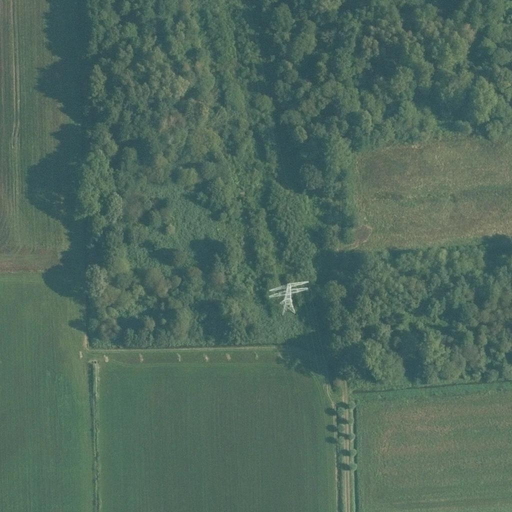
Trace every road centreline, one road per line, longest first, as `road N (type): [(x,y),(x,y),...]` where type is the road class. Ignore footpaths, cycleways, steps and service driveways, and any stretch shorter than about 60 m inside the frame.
road 1 (track): [(347,511),(334,0)]
road 2 (track): [(511,388),(344,401)]
